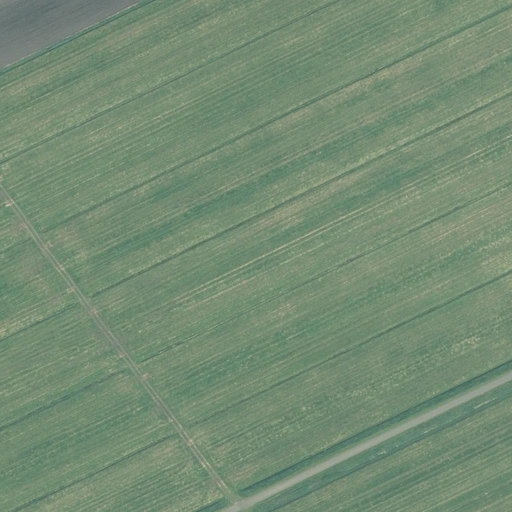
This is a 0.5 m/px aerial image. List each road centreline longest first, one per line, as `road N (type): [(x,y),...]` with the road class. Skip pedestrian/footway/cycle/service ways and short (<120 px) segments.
road 1 (track): [(0,188),(242,511)]
road 2 (unclassified): [(227,511),(511,375)]
